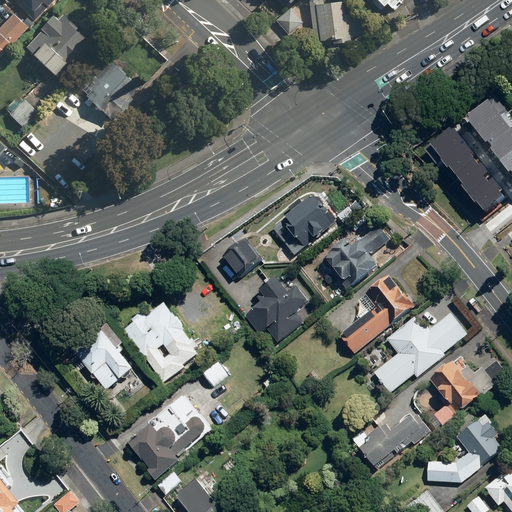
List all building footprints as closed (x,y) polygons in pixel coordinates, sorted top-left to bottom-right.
[(22,0),(19,3),(36,21),(57,0),(61,3),(64,0),(22,0)] [(335,0),(327,1),(327,0),(312,0),(315,40),(339,38),(340,43),(355,42),(354,35),(368,34),(367,14),(357,15),(356,0),(335,0)] [(392,3),(397,8),(405,0),(376,0),(385,9),(392,3)] [(306,21),(292,6),(277,20),(291,35),(306,21)] [(45,30),(29,47),(59,74),(70,62),(72,63),(93,40),(64,13),(47,32),(45,30)] [(0,31),(0,59),(30,26),(16,14),(0,31)] [(132,95),(141,85),(112,59),(100,73),(97,71),(86,84),(87,85),(83,91),(116,118),(121,113),(123,114),(136,99),(132,95)] [(28,97),(11,113),(27,129),(44,113),(28,97)] [(469,117),(467,119),(511,176),(511,122),(508,117),(510,115),(496,97),(489,102),(487,99),(467,115),(469,117)] [(476,201),(483,210),(503,195),(500,191),(502,189),(492,176),(488,180),(483,174),(488,171),(481,162),(478,164),(472,155),(474,153),(454,127),(451,129),(450,127),(430,142),(441,157),(440,158),(447,167),(449,166),(462,183),(461,184),(475,202),(476,201)] [(92,137),(77,153),(89,166),(105,151),(92,137)] [(87,169),(75,156),(69,161),(82,175),(87,169)] [(70,179),(59,166),(54,171),(65,184),(70,179)] [(277,228),(288,242),(297,235),(306,248),(339,224),(319,196),(277,228)] [(352,241),(327,261),(344,282),(349,279),(352,282),(359,276),(364,282),(385,266),(375,253),(389,242),(378,229),(356,246),(352,241)] [(386,250),(391,257),(397,252),(400,256),(407,250),(398,240),(386,250)] [(251,241),(247,244),(245,241),(232,250),(235,253),(230,256),(243,275),(250,270),(251,272),(263,264),(262,262),(265,260),(251,241)] [(394,274),(370,294),(381,307),(345,338),(360,356),(420,306),(394,274)] [(272,334),(280,343),(306,323),(299,314),(314,302),(302,285),(294,291),(283,277),(261,294),(267,302),(249,315),(266,338),(272,334)] [(187,331),(189,329),(169,301),(149,315),(147,311),(135,320),(137,323),(127,330),(165,384),(189,368),(186,364),(201,354),(198,350),(202,347),(196,339),(195,341),(187,331)] [(450,355),(448,352),(471,333),(454,311),(429,332),(418,319),(391,340),(401,353),(379,371),(396,392),(418,375),(421,378),(450,355)] [(122,348),(128,343),(112,323),(77,351),(109,391),(138,368),(122,348)] [(461,358),(457,362),(435,379),(453,402),(437,414),(431,419),(441,431),(446,426),(462,414),(463,415),(501,385),(497,382),(509,372),(501,362),(488,372),(485,368),(477,374),(472,367),(470,368),(461,358)] [(325,382),(317,373),(310,379),(318,388),(325,382)] [(200,418),(199,418),(192,424),(188,420),(200,410),(189,396),(130,443),(145,461),(148,459),(154,467),(152,469),(161,481),(186,462),(181,455),(210,432),(210,431),(211,430),(211,429),(211,428),(211,427),(211,426),(211,425),(210,425),(210,424),(210,423),(209,423),(209,422),(208,421),(207,420),(206,420),(206,419),(205,419),(204,419),(204,418),(203,418),(202,418),(201,418),(200,418)] [(436,431),(421,413),(398,431),(391,422),(362,445),(380,468),(399,452),(401,455),(416,443),(418,445),(436,431)] [(498,439),(503,434),(488,416),(481,421),(461,438),(473,452),(461,463),(432,462),(431,481),(466,483),(506,449),(500,441),(498,439)] [(511,469),(489,489),(503,506),(506,503),(511,509),(511,469)] [(188,482),(180,472),(163,486),(170,496),(188,482)] [(0,511),(28,511),(23,505),(25,504),(3,476),(0,478),(0,511)] [(192,511),(225,511),(228,509),(203,478),(181,496),(192,511)] [(429,489),(408,507),(411,511),(443,511),(446,510),(429,489)] [(71,511),(83,503),(74,491),(56,505),(61,511),(71,511)] [(488,511),(494,508),(482,495),(469,506),(473,511),(488,511)]
